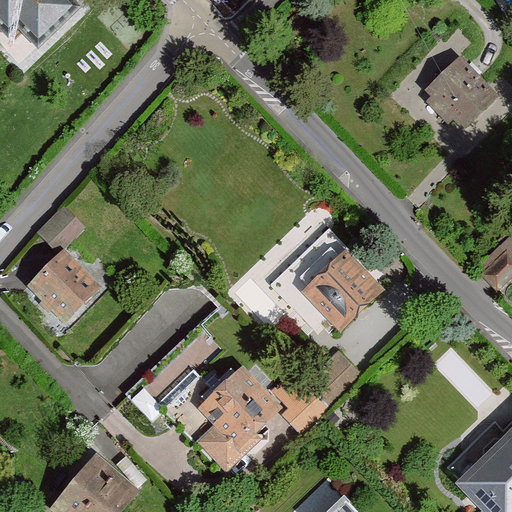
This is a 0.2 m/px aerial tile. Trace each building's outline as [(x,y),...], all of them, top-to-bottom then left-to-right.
[(0,0),(0,38),(21,62),(77,9),(67,0),(0,0)] [(460,64),(429,94),(436,101),(432,105),(450,123),(456,118),(467,130),(496,101),(460,64)] [(65,209),(40,234),(59,254),(84,228),(65,209)] [(361,264),(331,231),(273,286),(318,335),(325,328),(332,335),(339,328),(344,333),(386,293),(359,265),(361,264)] [(65,255),(31,290),(66,324),(100,288),(65,255)] [(292,411),(286,418),(303,436),(363,379),(340,355),(300,392),(288,380),(275,393),(292,411)] [(266,428),(282,412),(245,373),(239,378),(233,373),(213,392),(195,374),(160,407),(224,474),(269,431),(266,428)] [(511,511),(511,425),(505,433),(497,424),(469,451),(477,459),(458,478),(489,510),(487,511),(511,511)] [(123,511),(136,496),(97,463),(55,511),(123,511)] [(355,511),(345,500),(332,511),(355,511)]
